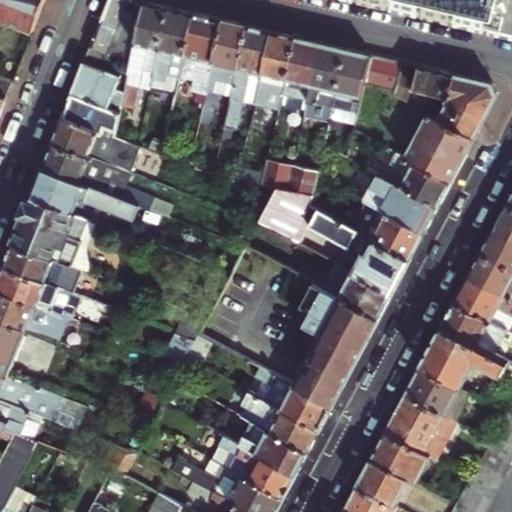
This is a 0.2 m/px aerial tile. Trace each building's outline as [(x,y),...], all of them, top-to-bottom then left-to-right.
[(0,0),(0,17),(33,31),(44,0),(0,0)] [(109,0),(104,16),(125,25),(128,0),(109,0)] [(117,55),(133,61),(147,2),(140,0),(139,0),(128,0),(125,25),(128,26),(123,41),(117,55)] [(511,0),(367,0),(379,3),(478,26),(511,33),(511,0)] [(147,2),(133,61),(122,105),(133,108),(139,86),(141,86),(144,70),(156,73),(171,7),(162,5),(147,2)] [(180,78),(186,54),(196,13),(186,11),(171,7),(156,73),(152,89),(165,91),(168,75),(180,78)] [(196,13),(186,54),(197,56),(189,90),(207,94),(208,90),(224,19),(211,16),(196,13)] [(101,23),(98,31),(123,41),(128,26),(125,25),(104,16),(101,23)] [(237,22),(224,19),(208,90),(207,94),(204,106),(214,108),(229,112),(236,83),(238,74),(249,25),(237,22)] [(257,104),(274,31),(263,28),(249,25),(238,74),(236,83),(229,112),(222,139),(232,142),(235,130),(238,130),(245,102),(257,104)] [(95,38),(92,45),(117,55),(123,41),(98,31),(95,38)] [(283,103),(284,99),(299,37),(294,36),(274,31),(257,104),(282,110),(283,103)] [(305,88),(312,89),(323,42),(313,40),(299,37),(284,99),(289,100),(291,95),(303,97),(305,88)] [(323,42),(312,89),(310,99),(335,105),(348,48),(341,46),(323,42)] [(117,55),(92,45),(83,69),(73,93),(121,112),(122,107),(112,102),(122,75),(112,71),(117,55)] [(348,48),(335,105),(334,111),(340,112),(341,107),(353,110),(355,99),(362,101),(366,83),(373,54),(362,51),(348,48)] [(381,86),(388,57),(383,56),(373,54),(366,83),(381,86)] [(397,90),(404,61),(388,57),(381,86),(397,90)] [(417,87),(421,65),(413,63),(404,61),(397,90),(397,94),(430,112),(433,113),(438,91),(417,87)] [(445,70),(421,65),(417,87),(438,91),(451,94),(456,73),(445,70)] [(144,70),(141,86),(152,89),(156,73),(144,70)] [(456,73),(451,94),(439,117),(476,136),(499,93),(494,82),(480,78),(456,73)] [(14,80),(0,74),(0,94),(7,97),(11,88),(14,80)] [(168,75),(165,91),(177,94),(180,78),(168,75)] [(289,100),(284,99),(283,103),(307,109),(310,99),(312,89),(305,88),(303,97),(291,95),(289,100)] [(132,156),(137,145),(115,137),(121,112),(73,93),(70,103),(64,117),(55,140),(104,161),(109,147),(114,149),(132,156)] [(307,109),(306,115),(325,119),(331,120),(334,111),(335,105),(310,99),(307,109)] [(341,107),(340,112),(358,116),(362,101),(355,99),(353,110),(341,107)] [(214,108),(204,106),(201,119),(211,122),(214,108)] [(430,112),(407,157),(452,181),(470,148),(476,136),(439,117),(433,113),(430,112)] [(50,152),(45,166),(122,197),(126,185),(101,175),(107,162),(104,161),(55,140),(50,152)] [(153,141),(151,151),(163,155),(165,146),(153,141)] [(386,146),(380,159),(390,164),(397,151),(386,146)] [(109,163),(114,149),(109,147),(104,161),(107,162),(109,163)] [(452,181),(407,157),(397,151),(390,164),(380,159),(373,156),(368,166),(379,172),(440,204),(448,190),(452,181)] [(265,183),(280,186),(289,188),(295,163),(271,157),(266,176),(265,183)] [(320,168),(295,163),(289,188),(314,194),(319,173),(320,168)] [(122,197),(45,166),(41,177),(34,193),(91,216),(96,204),(135,220),(135,218),(164,229),(169,217),(122,197)] [(365,198),(382,207),(426,231),(436,212),(440,204),(379,172),(365,198)] [(258,174),(257,181),(265,183),(266,176),(258,174)] [(408,265),(412,258),(368,234),(312,204),(314,194),(289,188),(280,186),(261,220),(294,238),(294,239),(301,243),(310,226),(348,246),(345,253),(359,260),(354,271),(394,292),(408,265)] [(82,237),(91,216),(34,193),(31,201),(23,224),(16,240),(65,260),(76,264),(86,239),(82,237)] [(511,204),(510,203),(503,215),(497,227),(511,235),(511,204)] [(426,231),(382,207),(368,234),(412,258),(421,240),(426,231)] [(90,246),(99,219),(91,216),(82,237),(86,239),(76,264),(91,270),(90,246)] [(511,235),(497,227),(491,237),(484,252),(511,267),(511,235)] [(65,260),(16,240),(13,248),(7,264),(56,283),(65,260)] [(381,316),(298,272),(248,245),(200,332),(261,365),(334,404),(372,333),(381,316)] [(511,283),(510,283),(511,279),(511,267),(484,252),(478,263),(470,276),(511,298),(511,283)] [(343,274),(346,267),(337,262),(333,269),(343,274)] [(56,283),(7,264),(4,271),(0,281),(0,287),(37,303),(40,296),(62,305),(68,288),(56,283)] [(300,267),(298,272),(381,316),(388,302),(394,292),(354,271),(346,267),(343,274),(333,269),(327,281),(300,267)] [(463,290),(457,302),(491,320),(498,307),(511,314),(511,298),(470,276),(463,290)] [(83,286),(80,293),(96,299),(102,301),(105,294),(83,286)] [(37,303),(0,287),(0,317),(33,331),(61,342),(72,347),(76,337),(62,331),(48,325),(54,310),(37,303)] [(40,296),(37,303),(54,310),(59,312),(62,305),(40,296)] [(102,301),(96,299),(93,307),(98,309),(97,311),(116,319),(120,309),(102,301)] [(450,314),(444,326),(495,353),(508,328),(491,320),(457,302),(450,314)] [(511,324),(511,314),(498,307),(491,320),(508,328),(509,329),(511,324)] [(48,325),(62,331),(68,315),(59,312),(54,310),(48,325)] [(33,331),(0,317),(0,371),(28,383),(37,386),(42,389),(46,377),(28,370),(17,371),(12,369),(26,334),(31,336),(33,331)] [(495,353),(444,326),(433,347),(423,365),(462,386),(476,359),(503,374),(510,361),(495,353)] [(61,342),(33,331),(31,336),(39,344),(57,351),(61,342)] [(334,404),(261,365),(255,375),(273,385),(266,398),(321,428),(329,413),(334,404)] [(462,386),(423,365),(415,379),(408,393),(446,414),(452,417),(455,412),(449,409),(462,386)] [(28,383),(0,371),(0,398),(14,404),(21,387),(26,390),(28,383)] [(273,385),(255,375),(248,389),(250,390),(266,398),(273,385)] [(37,386),(28,383),(26,390),(21,387),(14,404),(45,416),(67,424),(70,417),(31,402),(37,386)] [(474,392),(462,386),(449,409),(455,412),(452,417),(459,421),(474,392)] [(263,426),(309,451),(316,437),(321,428),(266,398),(250,390),(243,402),(268,415),(263,426)] [(446,414),(408,393),(398,411),(388,431),(431,455),(439,459),(459,421),(452,417),(446,414)] [(0,425),(9,429),(12,420),(26,425),(29,418),(42,424),(45,416),(14,404),(0,398),(0,425)] [(246,417),(263,426),(268,415),(243,402),(237,412),(246,417)] [(473,474),(472,476),(466,487),(459,498),(457,503),(452,510),(451,511),(486,511),(492,502),(500,489),(506,476),(511,465),(511,403),(508,410),(507,412),(500,424),(494,437),(492,439),(486,449),(480,461),(473,474)] [(305,458),(309,451),(263,426),(246,417),(240,428),(227,421),(224,426),(218,423),(215,428),(225,434),(297,473),(305,458)] [(12,420),(9,429),(16,432),(23,434),(26,425),(12,420)] [(0,462),(16,432),(9,429),(0,425),(0,462)] [(431,455),(388,431),(381,445),(373,458),(412,479),(417,482),(431,455)] [(0,462),(0,511),(3,511),(16,488),(40,441),(23,434),(16,432),(0,462)] [(239,453),(231,467),(285,496),(293,482),(297,473),(225,434),(220,443),(239,453)] [(139,453),(116,443),(114,448),(137,458),(139,453)] [(239,453),(220,443),(213,457),(227,465),(231,467),(239,453)] [(137,458),(114,448),(106,467),(113,470),(124,474),(128,476),(137,458)] [(171,452),(165,464),(174,469),(180,457),(171,452)] [(202,483),(215,490),(256,511),(276,511),(281,503),(285,496),(231,467),(227,465),(221,478),(180,457),(174,469),(202,483)] [(412,479),(373,458),(366,472),(359,485),(397,506),(412,479)] [(106,467),(101,465),(95,479),(106,484),(113,470),(106,467)] [(104,511),(124,474),(113,470),(106,484),(91,511),(104,511)] [(197,494),(209,501),(215,490),(202,483),(197,494)] [(397,506),(359,485),(351,500),(344,511),(395,511),(399,507),(397,506)] [(20,490),(16,488),(3,511),(18,511),(11,508),(20,490)] [(256,511),(215,490),(209,501),(229,511),(256,511)] [(179,511),(184,504),(161,492),(150,511),(179,511)]
